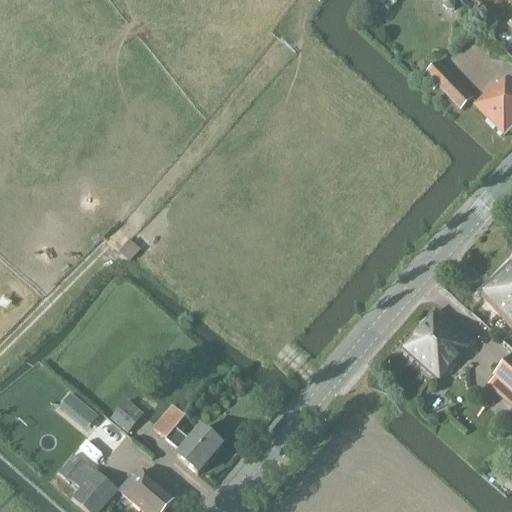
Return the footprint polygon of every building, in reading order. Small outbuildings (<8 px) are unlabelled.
[(497,24),(481,6),(473,14),(489,31),(497,24)] [(461,111),(472,100),(436,64),(421,79),(434,91),(438,88),(461,111)] [(504,140),(511,132),(511,81),(509,78),(499,87),(497,85),(474,108),(504,140)] [(117,252),(127,262),(139,249),(129,240),(117,252)] [(511,265),(477,296),(511,331),(511,265)] [(453,371),(475,346),(436,312),(415,334),(401,351),(436,383),(445,372),(449,375),(453,371)] [(511,356),(492,379),(494,381),(488,388),(511,410),(511,356)] [(128,437),(144,417),(127,403),(111,422),(128,437)] [(180,454),(176,459),(198,478),(222,449),(200,430),(189,443),(175,432),(186,420),(172,408),(153,431),(167,443),(180,454)] [(131,443),(119,450),(129,467),(141,461),(131,443)] [(69,484),(85,465),(74,456),(58,474),(69,484)] [(85,465),(69,484),(78,493),(72,501),(84,511),(103,511),(119,494),(95,473),(95,474),(85,465)] [(142,472),(123,496),(140,511),(169,511),(177,502),(142,472)]
